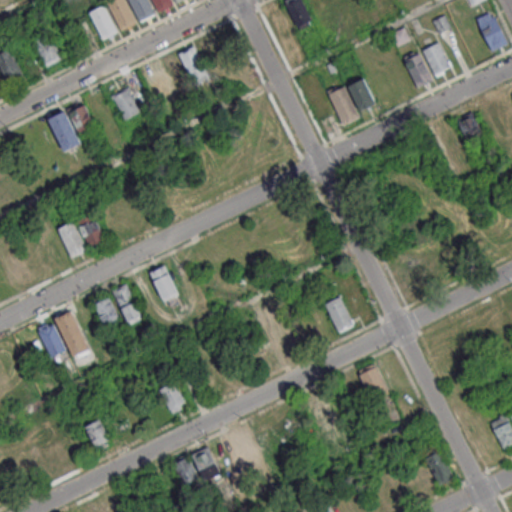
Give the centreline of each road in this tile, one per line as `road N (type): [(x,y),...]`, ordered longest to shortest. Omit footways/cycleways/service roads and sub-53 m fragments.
road 1 (residential): [(511,66),(0,319)]
road 2 (residential): [(493,511),(242,0)]
road 3 (residential): [(29,511),(511,271)]
road 4 (residential): [(0,118),(239,0)]
